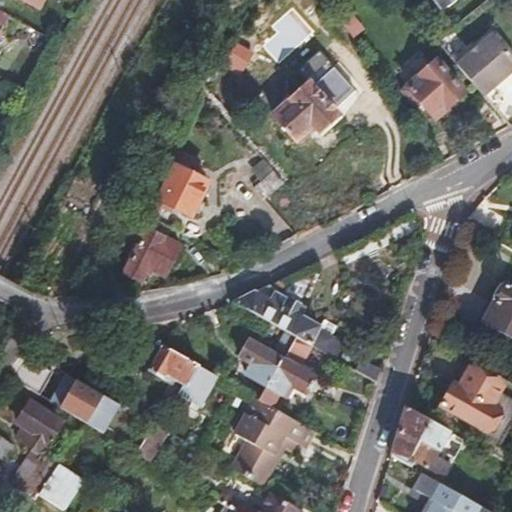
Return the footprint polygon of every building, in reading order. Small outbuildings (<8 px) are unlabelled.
[(25,0),(49,15),(58,0),(25,0)] [(0,11),(0,34),(10,18),(0,11)] [(352,11),(340,19),(351,37),(363,29),(352,11)] [(482,97),(482,98),(511,73),(511,59),(492,36),(455,66),(482,97)] [(435,61),(402,91),(415,106),(420,102),(435,119),(464,94),(435,61)] [(295,144),(304,136),(313,128),(320,136),(360,99),(332,69),(311,89),(308,85),(272,118),(295,144)] [(511,73),(482,98),(490,107),(499,119),(511,107),(511,97),(507,92),(511,87),(511,73)] [(493,137),(508,129),(499,119),(490,107),(482,98),(482,97),(468,109),(493,137)] [(511,127),(511,107),(499,119),(508,129),(511,127)] [(313,128),(304,136),(311,144),(320,136),(313,128)] [(283,183),(263,159),(252,170),(261,181),(255,187),(264,199),(283,183)] [(174,167),(154,208),(186,224),(206,182),(174,167)] [(413,213),(387,226),(397,246),(423,231),(413,213)] [(134,249),(121,274),(140,284),(147,270),(164,278),(179,248),(138,227),(130,242),(133,243),(131,248),(134,249)] [(511,288),(506,286),(487,324),(511,337),(511,288)] [(267,288),(234,304),(293,336),(312,347),(336,360),(346,344),(331,336),(328,341),(315,334),(319,328),(299,315),(303,309),(267,288)] [(281,357),(258,399),(270,406),(278,392),(288,397),(294,387),(306,393),(316,377),(301,368),(312,347),(293,336),(281,357)] [(252,362),(238,388),(258,399),(281,357),(249,338),(240,355),(252,362)] [(197,409),(217,376),(158,343),(150,354),(156,357),(147,370),(161,379),(165,374),(183,384),(175,396),(197,409)] [(117,353),(68,372),(84,381),(122,366),(117,353)] [(378,383),(382,371),(362,360),(356,371),(378,383)] [(454,386),(440,408),(477,430),(484,434),(498,411),(491,407),(499,394),(502,389),(471,371),(459,389),(454,386)] [(146,416),(115,398),(114,401),(78,380),(68,398),(84,408),(81,412),(91,418),(94,414),(104,420),(112,406),(142,423),(146,416)] [(484,434),(477,430),(475,434),(497,448),(511,422),(511,402),(499,394),(491,407),(498,411),(484,434)] [(250,439),(233,468),(239,471),(263,485),(279,457),(274,454),(281,443),(294,451),(300,442),(306,445),(315,432),(270,406),(258,399),(239,433),(250,439)] [(0,433),(0,458),(1,459),(16,468),(43,486),(58,462),(46,455),(66,423),(33,404),(22,423),(35,431),(28,443),(38,449),(36,454),(29,466),(11,454),(17,444),(0,433)] [(391,456),(413,470),(416,464),(442,480),(450,467),(465,442),(449,433),(407,408),(391,456)] [(143,427),(131,446),(144,454),(155,435),(143,427)] [(58,462),(43,486),(38,494),(62,509),(82,476),(58,462)] [(43,486),(16,468),(7,482),(34,500),(38,494),(43,486)] [(483,511),(431,481),(424,476),(415,492),(428,499),(424,506),(429,508),(426,511),(483,511)] [(401,511),(413,511),(421,498),(409,492),(400,511),(401,511)] [(239,511),(298,511),(267,493),(259,508),(243,499),(236,510),(239,511)] [(232,507),(236,510),(243,499),(237,495),(230,506),(232,507)] [(239,511),(236,510),(232,507),(230,506),(214,497),(205,511),(239,511)]
